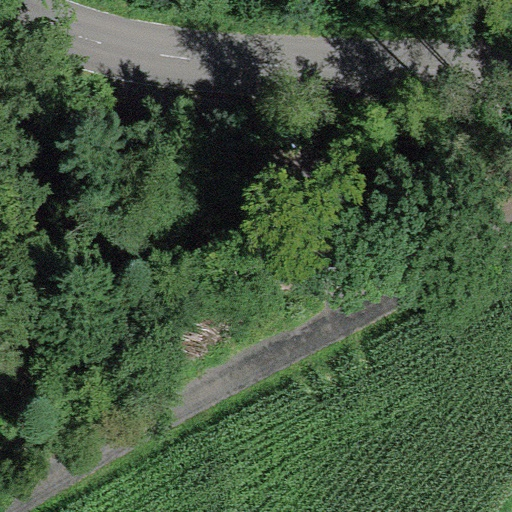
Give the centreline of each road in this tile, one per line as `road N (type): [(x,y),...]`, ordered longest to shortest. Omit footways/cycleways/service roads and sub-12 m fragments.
road 1 (residential): [(511,216),(0,508)]
road 2 (residential): [(0,6),(134,54),(511,70)]
